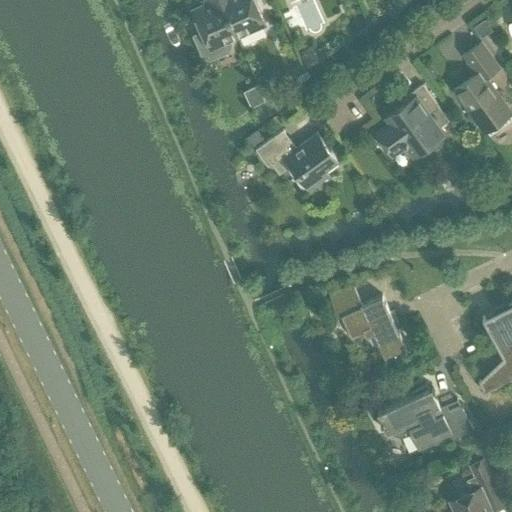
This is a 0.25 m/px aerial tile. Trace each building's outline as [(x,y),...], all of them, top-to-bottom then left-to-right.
[(226,43),(238,38),(221,0),(207,0),(209,4),(194,11),(204,32),(195,36),(204,58),(212,61),(225,55),(228,47),(226,43)] [(221,0),(238,38),(266,26),(254,0),(221,0)] [(511,119),(511,118),(510,115),(511,113),(486,77),(499,68),(481,43),(464,55),(478,74),(455,90),(485,132),(487,131),(490,135),(511,119)] [(439,129),(450,121),(423,84),(407,96),(411,100),(387,117),(391,123),(377,133),(392,154),(406,145),(414,156),(429,144),(431,147),(437,148),(442,144),(443,140),(441,137),(443,135),(439,129)] [(318,132),(297,148),(284,130),(257,150),(269,166),(272,163),(280,174),(292,166),(308,189),(316,183),(322,191),(335,182),(326,170),(339,161),(318,132)] [(383,294),(363,304),(355,284),(330,291),(340,323),(345,321),(348,325),(353,335),(365,331),(370,341),(379,349),(382,354),(384,353),(385,355),(406,346),(383,294)] [(511,301),(509,304),(509,305),(493,313),(495,316),(486,320),(484,316),(482,316),(485,321),(491,334),(491,333),(498,347),(502,345),(511,364),(511,363),(511,301)] [(500,385),(497,380),(500,378),(494,369),(481,382),(480,383),(484,392),(500,385)] [(433,388),(431,389),(429,384),(412,393),(414,396),(379,412),(388,433),(395,430),(396,433),(393,434),(397,436),(401,437),(404,437),(407,435),(406,432),(410,431),(412,433),(419,449),(448,436),(451,443),(476,429),(463,406),(451,411),(450,410),(444,412),(433,388)] [(485,416),(482,417),(493,437),(511,427),(510,425),(503,409),(486,418),(485,416)] [(493,511),(488,500),(501,494),(485,459),(472,465),(477,477),(468,480),(473,491),(452,501),(456,511),(493,511)]
